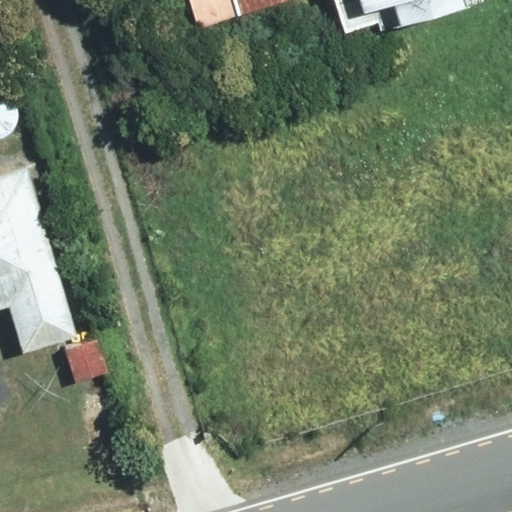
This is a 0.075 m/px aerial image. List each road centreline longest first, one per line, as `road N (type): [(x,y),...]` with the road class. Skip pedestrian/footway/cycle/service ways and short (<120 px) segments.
road 1 (residential): [(511,468),(362,511)]
road 2 (unknown): [(511,133),(474,0)]
